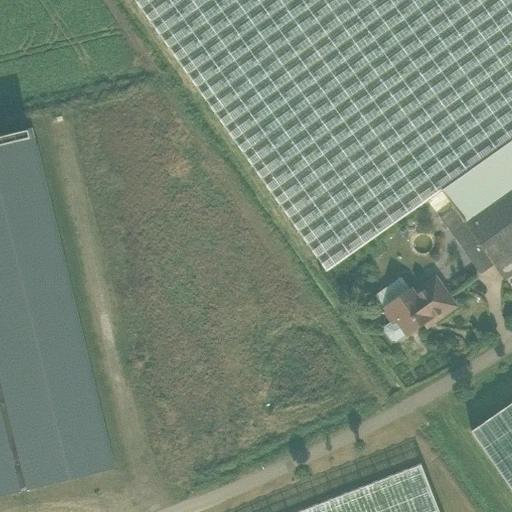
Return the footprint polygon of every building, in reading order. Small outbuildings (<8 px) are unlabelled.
[(511,0),(134,0),(327,272),(440,191),(511,140),(511,0)] [(0,136),(0,497),(114,470),(32,128),(0,136)] [(511,140),(440,191),(450,204),(437,213),(465,252),(478,243),(495,267),(511,254),(511,140)] [(407,336),(424,324),(430,319),(433,323),(456,307),(435,278),(414,293),(411,289),(383,310),(392,323),(385,328),(384,332),(391,342),(395,342),(406,335),(407,336)] [(511,397),(467,429),(511,493),(511,397)] [(436,511),(419,467),(301,511),(436,511)]
